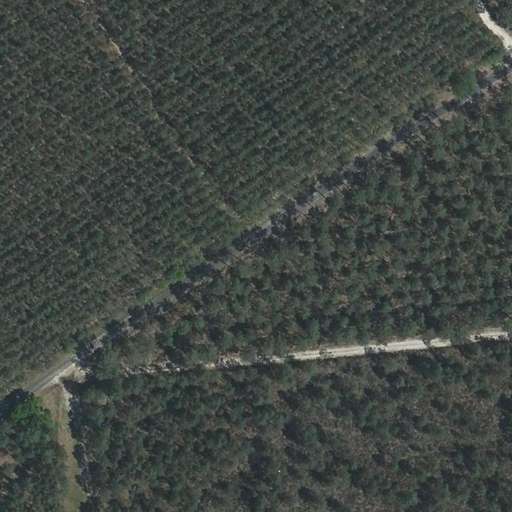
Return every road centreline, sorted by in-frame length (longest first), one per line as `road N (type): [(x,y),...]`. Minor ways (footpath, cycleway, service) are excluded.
road 1 (residential): [(511,79),(458,104),(0,419)]
road 2 (track): [(255,243),(89,0)]
